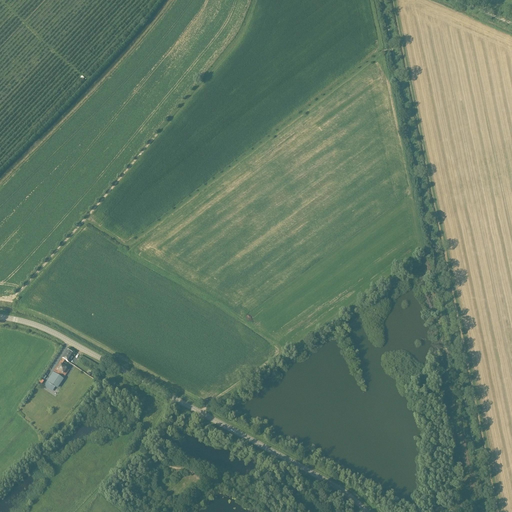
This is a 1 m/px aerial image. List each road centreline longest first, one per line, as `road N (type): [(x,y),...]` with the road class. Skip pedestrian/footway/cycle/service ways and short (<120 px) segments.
road 1 (unclassified): [(366,511),(331,483),(61,337),(0,317)]
road 2 (track): [(253,0),(243,28),(81,223)]
